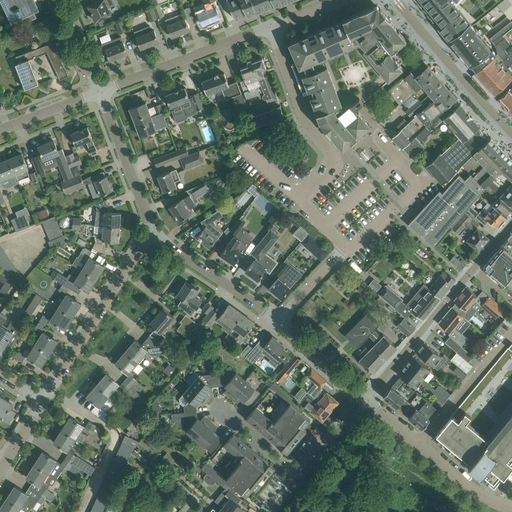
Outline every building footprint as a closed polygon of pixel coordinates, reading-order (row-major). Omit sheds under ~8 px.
[(33,0),(11,0),(15,8),(12,10),(12,11),(10,13),(14,21),(22,17),(25,24),(37,18),(31,5),(35,3),(33,0)] [(95,21),(96,21),(110,14),(107,7),(113,4),(111,0),(99,0),(100,0),(88,6),(95,21)] [(205,4),(193,8),(197,18),(199,17),(202,25),(220,18),(215,6),(217,6),(215,0),(208,0),(210,2),(205,4)] [(226,0),(235,19),(247,15),(247,16),(257,12),(257,13),(258,12),(263,10),(273,5),(274,5),(275,7),(287,1),(287,2),(290,1),(291,0),(226,0)] [(414,0),(448,41),(470,22),(471,25),(478,20),(502,0),(414,0)] [(153,9),(157,19),(164,16),(160,4),(152,7),(153,9)] [(302,38),(289,44),(290,48),(291,49),(299,68),(307,89),(315,109),(317,114),(320,121),(320,122),(321,123),(320,123),(331,136),(331,135),(342,149),(347,145),(350,143),(357,138),(357,137),(370,126),(355,108),(360,104),(366,99),(373,93),(383,85),(402,69),(402,68),(395,59),(394,59),(390,54),(392,52),(394,51),(399,47),(398,46),(406,40),(399,31),(398,31),(390,21),(380,8),(379,9),(377,6),(374,7),(374,6),(364,10),(359,13),(359,14),(351,17),(350,17),(350,16),(342,20),(343,21),(302,38)] [(189,7),(184,9),(187,17),(192,14),(189,7)] [(157,19),(153,9),(147,11),(151,21),(157,19)] [(171,37),(189,30),(185,18),(183,19),(181,14),(165,20),(171,37)] [(114,23),(118,35),(127,31),(123,20),(114,23)] [(511,22),(511,21),(490,38),(495,45),(504,38),(502,35),(511,27),(511,22)] [(470,22),(448,41),(471,67),(476,73),(494,57),(493,57),(496,54),(492,49),(489,51),(474,33),(476,31),(471,25),(470,22)] [(159,42),(154,30),(152,31),(150,26),(134,32),(136,37),(141,49),(159,42)] [(110,61),(128,54),(123,42),(121,43),(120,40),(122,39),(121,37),(101,44),(103,50),(105,50),(110,61)] [(494,57),(476,73),(485,83),(495,94),(511,79),(511,59),(510,58),(510,57),(508,55),(503,49),(509,44),(504,38),(495,45),(495,46),(497,53),(496,54),(493,57),(494,57)] [(62,42),(56,44),(62,56),(68,54),(62,42)] [(47,53),(60,80),(68,76),(53,43),(13,58),(25,89),(39,84),(29,60),(47,53)] [(264,99),(266,98),(268,104),(269,104),(271,109),(255,114),(259,125),(284,116),(280,105),(279,105),(277,100),(278,100),(269,75),(264,77),(262,70),(266,69),(262,58),(255,61),(254,59),(247,61),(247,64),(248,66),(241,69),(245,80),(240,82),(247,99),(264,92),(264,93),(263,94),(262,96),(263,98),(264,99)] [(423,86),(436,75),(424,61),(388,91),(400,105),(422,86),(423,86)] [(207,94),(216,91),(217,95),(223,93),(226,100),(232,97),(238,112),(242,110),(245,116),(250,114),(237,81),(229,85),(227,80),(227,78),(226,78),(224,73),(219,75),(218,73),(215,75),(214,77),(202,81),(207,94)] [(433,99),(446,87),(436,75),(423,86),(430,94),(433,98),(433,99)] [(443,110),(456,99),(446,87),(433,99),(434,99),(392,137),(401,147),(444,111),(443,110)] [(508,90),(499,98),(509,108),(508,108),(511,112),(511,87),(509,91),(508,90)] [(185,88),(166,95),(170,107),(174,115),(185,111),(187,115),(196,111),(204,108),(198,93),(188,96),(185,88)] [(443,118),(459,104),(458,103),(456,102),(456,100),(457,99),(456,99),(443,110),(444,111),(401,147),(411,158),(412,158),(413,159),(416,156),(415,155),(424,147),(421,143),(432,133),(430,131),(433,128),(444,119),(443,118)] [(419,100),(405,111),(410,117),(424,106),(419,100)] [(135,123),(151,117),(146,103),(129,109),(135,123)] [(463,141),(479,127),(480,126),(460,103),(459,104),(443,118),(444,119),(459,137),(463,141)] [(158,116),(163,114),(160,104),(154,107),(157,114),(158,116)] [(148,133),(149,135),(157,132),(156,131),(156,130),(154,125),(166,120),(163,114),(158,116),(157,114),(151,117),(135,123),(140,136),(148,133)] [(86,141),(92,156),(98,153),(87,127),(71,134),(76,145),(86,141)] [(489,138),(487,137),(485,135),(482,132),(479,127),(463,141),(459,137),(440,154),(440,153),(426,166),(442,184),(444,186),(458,171),(462,165),(463,166),(489,138)] [(487,184),(511,160),(511,159),(490,137),(489,138),(463,166),(465,168),(471,174),(464,180),(459,175),(442,193),(439,190),(408,225),(434,247),(478,196),(480,194),(485,188),(484,188),(487,184)] [(54,141),(39,147),(42,154),(39,156),(45,171),(55,167),(62,165),(57,154),(59,153),(54,141)] [(178,150),(154,159),(157,167),(181,158),(189,155),(186,147),(178,150)] [(189,155),(181,158),(185,169),(204,162),(199,151),(189,155)] [(70,169),(82,164),(78,155),(76,156),(74,157),(73,153),(65,156),(70,169)] [(9,159),(19,183),(19,182),(18,181),(29,176),(26,169),(27,168),(22,154),(9,159)] [(32,159),(38,174),(45,171),(39,156),(32,159)] [(11,186),(19,183),(9,159),(0,162),(0,178),(1,182),(8,179),(11,186)] [(511,160),(487,184),(488,185),(496,192),(509,178),(511,179),(511,160)] [(158,176),(164,192),(177,187),(175,182),(180,180),(176,169),(171,171),(170,171),(158,176)] [(36,171),(30,174),(34,183),(40,181),(36,171)] [(80,175),(61,182),(65,193),(75,189),(74,188),(83,184),(84,186),(84,184),(88,183),(94,197),(96,196),(100,195),(112,190),(106,176),(105,176),(104,172),(96,175),(86,178),(86,179),(82,180),(80,175)] [(500,196),(511,206),(511,179),(509,178),(496,192),(501,195),(500,196)] [(169,207),(178,222),(186,217),(187,217),(191,214),(187,207),(189,206),(189,207),(196,202),(193,197),(195,196),(196,197),(209,190),(205,183),(186,190),(186,191),(187,191),(189,195),(184,198),(185,199),(183,201),(182,199),(169,207)] [(496,192),(488,185),(487,184),(484,188),(485,188),(493,196),(496,192)] [(251,204),(262,214),(270,206),(259,195),(251,204)] [(511,212),(511,206),(500,196),(497,200),(492,205),(493,206),(507,218),(511,212)] [(97,209),(94,226),(120,227),(121,213),(106,212),(108,206),(109,206),(107,199),(96,204),(95,204),(96,206),(97,209)] [(498,228),(507,218),(493,206),(486,214),(482,209),(479,213),(476,210),(471,206),(468,210),(484,225),(489,220),(498,228)] [(46,209),(36,213),(38,220),(48,216),(46,209)] [(223,216),(219,210),(201,222),(205,227),(196,237),(209,248),(215,241),(219,237),(218,237),(222,233),(214,227),(216,225),(213,221),(216,219),(217,220),(223,216)] [(244,211),(239,219),(242,221),(248,213),(244,211)] [(276,212),(270,219),(275,224),(281,217),(276,212)] [(478,251),(489,238),(488,238),(476,227),(479,224),(465,212),(454,225),(461,231),(465,227),(466,228),(460,235),(468,242),(468,243),(470,245),(472,245),(478,250),(477,250),(478,251)] [(28,215),(21,213),(17,214),(18,216),(11,219),(16,231),(30,226),(27,219),(29,218),(28,215)] [(45,228),(58,223),(55,216),(42,222),(45,228)] [(244,232),(244,231),(241,229),(245,223),(242,221),(239,219),(230,231),(236,235),(235,236),(234,236),(229,244),(228,243),(220,255),(234,264),(242,253),(242,252),(247,244),(246,243),(239,239),(244,232)] [(47,235),(60,229),(58,223),(45,228),(47,235)] [(254,260),(246,271),(251,276),(250,277),(255,281),(256,280),(258,281),(266,270),(270,272),(277,262),(266,254),(280,236),(275,233),(278,228),(274,225),(250,253),(256,258),(255,261),(254,260)] [(96,241),(92,248),(96,249),(104,253),(107,247),(105,246),(105,240),(119,241),(120,227),(94,226),(94,234),(98,234),(98,241),(96,241)] [(50,241),(63,235),(60,229),(47,235),(50,241)] [(511,233),(502,245),(511,253),(511,233)] [(308,234),(300,243),(321,261),(329,252),(308,234)] [(49,241),(50,248),(70,240),(63,235),(50,241),(49,241)] [(438,243),(434,247),(441,253),(445,249),(438,243)] [(503,286),(511,275),(511,253),(502,245),(483,268),(503,285),(503,286)] [(391,246),(386,251),(390,255),(394,250),(391,246)] [(88,257),(92,251),(84,247),(81,252),(88,257)] [(0,262),(8,257),(4,251),(0,254),(0,262)] [(461,270),(465,265),(454,255),(450,261),(461,270)] [(105,266),(102,265),(96,261),(92,259),(90,257),(87,262),(78,257),(77,256),(72,264),(82,270),(96,279),(103,267),(104,267),(105,266)] [(0,268),(1,270),(12,262),(8,257),(0,262),(0,268)] [(46,266),(57,270),(60,264),(48,260),(46,266)] [(280,276),(269,289),(275,294),(274,295),(278,298),(279,297),(281,299),(290,288),(294,283),(288,278),(294,270),(283,261),(275,272),(280,276)] [(5,275),(16,268),(12,262),(1,270),(3,272),(5,275)] [(9,281),(9,280),(20,273),(16,268),(5,275),(9,281)] [(88,291),(96,279),(82,270),(74,283),(89,292),(88,291)] [(455,280),(455,279),(450,275),(448,274),(448,275),(444,271),(429,289),(440,298),(455,280)] [(9,281),(5,275),(3,272),(0,275),(0,280),(5,284),(0,290),(0,291),(6,295),(13,285),(9,280),(9,281)] [(58,274),(54,279),(63,284),(68,288),(72,282),(72,281),(73,281),(67,278),(59,272),(58,273),(58,274)] [(382,285),(374,279),(369,285),(377,291),(382,285)] [(181,287),(177,293),(178,294),(177,296),(182,299),(177,305),(191,316),(197,308),(201,301),(196,297),(194,296),(198,290),(198,289),(186,282),(183,287),(181,287)] [(63,284),(59,290),(64,294),(68,288),(63,284)] [(385,285),(378,294),(380,296),(387,302),(390,304),(396,309),(401,314),(406,318),(412,311),(414,313),(422,320),(440,298),(429,289),(424,284),(412,298),(406,305),(401,301),(402,300),(385,285)] [(478,296),(467,287),(466,286),(454,301),(456,303),(452,307),(464,318),(465,317),(461,315),(465,310),(466,311),(470,306),(473,309),(478,303),(496,319),(499,314),(504,309),(482,291),(478,296)] [(36,294),(33,300),(38,304),(42,297),(36,294)] [(81,305),(81,304),(67,295),(58,308),(72,316),(80,304),(81,305)] [(387,302),(380,296),(376,301),(383,306),(387,302)] [(207,302),(201,308),(203,310),(208,314),(212,309),(214,307),(207,302)] [(219,317),(218,319),(216,322),(223,327),(225,324),(226,322),(233,327),(243,314),(229,304),(219,317)] [(461,334),(455,329),(464,318),(452,307),(438,323),(450,333),(449,335),(451,336),(445,342),(456,351),(460,354),(465,349),(461,345),(467,338),(461,334)] [(72,316),(58,308),(54,314),(51,320),(48,324),(56,329),(58,325),(65,330),(66,329),(65,328),(72,316)] [(159,343),(164,337),(160,333),(174,317),(163,308),(149,324),(155,329),(150,335),(159,343)] [(200,325),(204,327),(207,323),(210,325),(219,314),(212,309),(208,314),(200,325)] [(504,309),(499,314),(505,319),(509,313),(504,309)] [(200,325),(208,314),(203,310),(195,321),(198,323),(200,325)] [(373,373),(397,347),(390,341),(384,336),(382,338),(375,330),(381,324),(368,312),(345,335),(357,348),(369,336),(376,343),(369,350),(366,347),(361,352),(365,355),(360,360),(368,368),(368,369),(369,370),(369,369),(373,373)] [(1,326),(7,317),(0,313),(0,348),(2,350),(7,343),(12,347),(20,335),(19,335),(23,328),(18,324),(17,326),(11,323),(7,329),(1,326)] [(245,336),(254,323),(243,314),(233,327),(240,332),(237,337),(245,344),(249,339),(245,336)] [(406,318),(401,314),(399,316),(402,319),(397,325),(408,336),(416,328),(406,318)] [(40,321),(46,325),(49,319),(46,316),(44,315),(40,321)] [(204,327),(200,325),(198,323),(198,324),(186,315),(180,322),(198,335),(204,327)] [(40,321),(36,327),(35,328),(42,332),(46,325),(40,321)] [(57,342),(58,341),(43,332),(35,345),(49,354),(56,342),(57,342)] [(159,343),(150,335),(141,345),(135,340),(125,352),(139,363),(144,357),(143,356),(147,352),(148,353),(155,359),(159,354),(161,355),(163,352),(166,349),(159,343)] [(253,348),(245,357),(254,364),(263,353),(265,351),(272,358),(274,355),(281,360),(289,351),(272,337),(264,346),(258,342),(253,348)] [(424,342),(416,352),(434,367),(438,370),(446,360),(442,357),(424,342)] [(231,355),(235,349),(227,344),(223,350),(231,355)] [(245,357),(253,348),(248,344),(241,353),(245,357)] [(41,366),(49,354),(35,345),(27,358),(42,367),(42,366),(41,366)] [(452,415),(433,438),(434,439),(445,448),(457,457),(467,466),(469,467),(480,477),(483,473),(494,482),(500,474),(503,477),(507,472),(511,476),(511,351),(508,348),(452,415)] [(22,361),(26,356),(19,352),(15,357),(22,361)] [(133,370),(139,363),(125,352),(115,363),(128,374),(132,369),(133,370)] [(457,352),(451,359),(467,373),(473,366),(457,352)] [(300,361),(300,360),(294,355),(282,369),(288,375),(300,361)] [(423,379),(431,370),(413,356),(405,365),(423,379)] [(405,365),(398,374),(415,388),(421,382),(425,386),(423,388),(433,396),(433,395),(437,391),(423,379),(405,365)] [(231,398),(245,380),(229,366),(224,373),(218,374),(219,386),(225,386),(228,388),(224,392),(231,398)] [(166,374),(171,378),(177,371),(172,367),(166,374)] [(463,380),(467,375),(457,367),(453,371),(463,380)] [(314,396),(331,411),(338,402),(327,392),(321,388),(327,381),(312,368),(305,375),(318,386),(314,390),(317,393),(314,396)] [(281,383),(288,375),(282,369),(275,378),(281,383)] [(118,392),(116,390),(115,389),(119,384),(106,374),(97,385),(115,401),(119,400),(118,392)] [(212,387),(219,386),(218,374),(211,374),(206,381),(199,375),(190,385),(208,400),(214,393),(210,389),(212,387)] [(139,392),(143,387),(130,375),(125,380),(139,392)] [(164,377),(159,381),(164,386),(169,382),(164,377)] [(269,377),(264,382),(270,387),(274,382),(269,377)] [(383,396),(402,412),(410,403),(395,390),(403,381),(399,378),(391,387),(383,396)] [(134,398),(139,392),(125,380),(121,385),(134,398)] [(245,380),(231,398),(237,403),(241,399),(249,406),(260,392),(245,380)] [(291,397),(286,393),(274,382),(270,387),(290,404),(274,423),(256,407),(246,419),(276,444),(275,444),(287,453),(306,431),(303,429),(310,420),(302,413),(304,410),(291,397)] [(105,412),(115,401),(97,385),(87,396),(96,405),(91,411),(92,410),(103,420),(108,414),(105,412)] [(184,413),(197,412),(196,405),(199,403),(203,406),(208,400),(190,385),(179,398),(179,403),(184,407),(184,413)] [(447,399),(451,394),(441,386),(437,391),(447,399)] [(433,395),(433,396),(443,404),(447,399),(437,391),(433,395)] [(314,396),(313,397),(307,392),(299,401),(311,411),(322,421),(331,411),(314,396)] [(16,412),(10,409),(13,404),(0,396),(0,395),(0,418),(9,423),(16,412)] [(437,410),(433,406),(425,416),(410,403),(402,412),(422,429),(430,419),(429,419),(437,410)] [(184,413),(171,414),(172,419),(179,426),(196,439),(210,422),(204,416),(200,420),(197,418),(197,412),(184,413)] [(77,440),(82,432),(80,431),(84,426),(70,417),(62,430),(77,440)] [(94,430),(97,426),(89,421),(85,428),(93,432),(94,430)] [(210,422),(196,439),(205,447),(208,444),(214,449),(223,439),(214,432),(217,427),(210,422)] [(65,458),(73,463),(91,475),(95,468),(77,456),(76,457),(73,455),(77,449),(72,447),(77,440),(62,430),(54,442),(69,452),(65,458)] [(263,458),(234,434),(234,433),(224,445),(242,460),(226,479),(206,462),(201,468),(207,473),(216,481),(228,491),(229,489),(234,493),(237,489),(246,496),(253,488),(256,491),(275,468),(263,458)] [(137,445),(143,451),(148,446),(141,439),(139,442),(137,445)] [(131,451),(133,445),(122,440),(120,445),(131,451)] [(129,456),(131,451),(120,445),(117,450),(129,456)] [(126,461),(129,456),(117,450),(115,456),(126,461)] [(69,469),(73,463),(65,458),(61,464),(42,452),(34,465),(56,479),(64,466),(69,469)] [(163,457),(171,463),(174,460),(166,453),(163,457)] [(124,466),(126,461),(115,456),(113,461),(124,466)] [(174,467),(170,464),(171,463),(163,457),(159,460),(166,466),(167,465),(172,469),(174,467)] [(122,471),(124,466),(113,461),(110,466),(122,471)] [(26,477),(42,487),(38,493),(45,498),(50,501),(54,495),(47,490),(50,485),(51,486),(56,479),(34,465),(26,477)] [(120,476),(122,471),(110,466),(108,471),(120,476)] [(117,481),(120,476),(108,471),(106,476),(117,481)] [(207,473),(204,477),(205,480),(209,484),(213,484),(216,481),(207,473)] [(115,486),(117,481),(106,476),(104,481),(115,486)] [(113,491),(115,486),(104,481),(101,486),(113,491)] [(45,498),(38,493),(34,499),(15,486),(6,499),(21,509),(26,511),(30,511),(32,509),(33,509),(37,501),(41,504),(45,498)] [(111,496),(113,491),(101,486),(99,491),(111,496)] [(223,507),(228,511),(245,511),(246,511),(237,503),(241,499),(234,493),(229,489),(223,497),(220,495),(215,501),(223,507)] [(108,501),(111,496),(99,491),(97,496),(108,501)] [(106,506),(108,501),(97,496),(94,501),(106,506)] [(0,511),(19,511),(21,509),(6,499),(0,508),(0,511)] [(104,511),(106,506),(94,501),(92,506),(104,511)]
